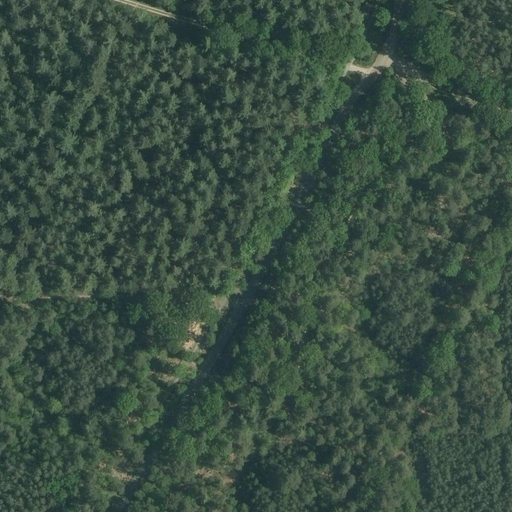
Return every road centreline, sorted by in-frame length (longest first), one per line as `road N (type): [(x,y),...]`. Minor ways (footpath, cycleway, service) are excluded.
road 1 (tertiary): [(115,511),(232,323),(346,103),(376,70),(399,0)]
road 2 (track): [(376,70),(146,6)]
road 3 (track): [(223,300),(9,298)]
